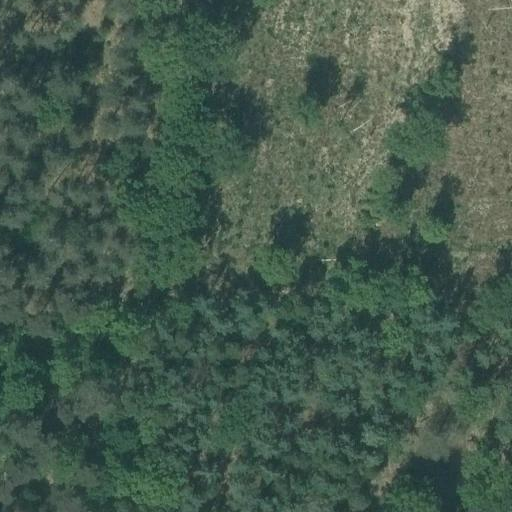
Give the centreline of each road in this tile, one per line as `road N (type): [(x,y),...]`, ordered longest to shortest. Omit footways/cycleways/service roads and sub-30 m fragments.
road 1 (track): [(511,326),(0,280)]
road 2 (track): [(114,511),(156,0)]
